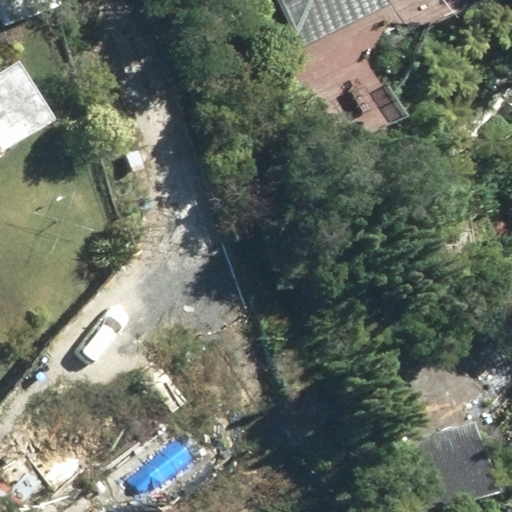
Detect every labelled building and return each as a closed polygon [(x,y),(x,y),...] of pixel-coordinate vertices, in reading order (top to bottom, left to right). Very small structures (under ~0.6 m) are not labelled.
[(132,0),(92,0),(132,124),(169,112),(132,0)] [(264,0),(291,53),(381,10),(376,0),(264,0)] [(380,47),(365,24),(285,79),(311,116),(330,103),(357,143),(399,114),(362,59),(380,47)] [(0,150),(46,123),(10,63),(0,69),(0,150)] [(149,151),(132,155),(140,189),(157,185),(170,238),(203,230),(177,122),(144,130),(149,151)] [(174,299),(130,323),(124,315),(0,404),(0,439),(53,511),(193,411),(189,406),(225,387),(235,407),(276,394),(219,237),(160,255),(174,299)] [(437,511),(486,497),(464,427),(387,451),(406,511),(437,511)]
